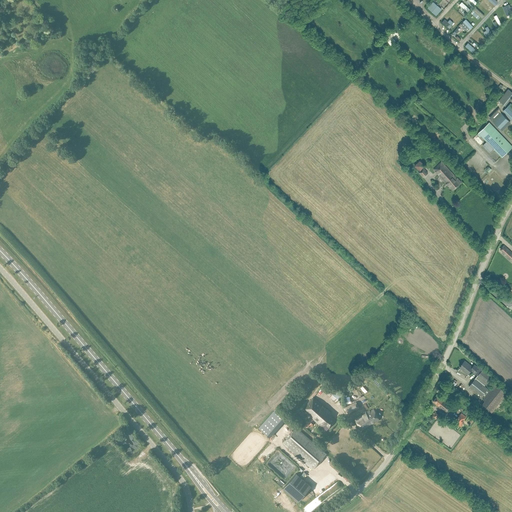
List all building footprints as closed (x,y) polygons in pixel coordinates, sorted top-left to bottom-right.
[(369,69),(366,72),(371,77),(374,74),(369,69)] [(500,101),(505,105),(510,100),(511,96),(511,91),(508,89),(507,89),(499,100),(500,101)] [(511,104),(511,103),(503,111),(511,119),(511,104)] [(509,120),(501,112),(493,121),(500,129),(509,120)] [(511,146),(511,145),(489,123),(478,133),(502,157),(511,146)] [(420,170),(425,165),(420,160),(415,165),(420,170)] [(434,169),(453,190),(462,182),(458,177),(457,178),(442,162),(434,169)] [(428,173),(423,168),(419,172),(423,177),(428,173)] [(511,252),(504,245),(500,249),(503,251),(502,252),(511,261),(511,252)] [(459,367),(468,374),(471,369),(478,375),(469,386),(482,396),(483,397),(482,399),(485,401),(482,404),(492,412),(507,392),(495,383),(490,390),(488,388),(485,386),(493,375),(484,368),(480,364),(478,367),(475,364),(473,367),(465,360),(459,367)] [(325,383),(320,388),(336,403),(343,394),(333,386),(331,388),(325,383)] [(438,395),(433,401),(439,406),(438,407),(447,414),(454,406),(442,396),(441,397),(438,395)] [(302,409),(326,431),(335,420),(330,416),(331,414),(313,397),(302,409)] [(356,410),(359,409),(355,402),(346,407),(349,413),(355,409),(356,410)] [(286,419),(275,410),(258,429),(269,438),(286,419)] [(360,430),(379,419),(374,410),(371,411),(371,412),(370,413),(369,411),(355,419),(360,430)] [(461,413),(455,422),(459,425),(466,417),(461,413)] [(326,454),(296,428),(282,443),(312,470),(326,454)] [(131,453),(140,447),(131,433),(122,439),(126,446),(128,444),(130,447),(128,448),(131,453)] [(297,502),(311,487),(296,474),(282,489),(297,502)]
